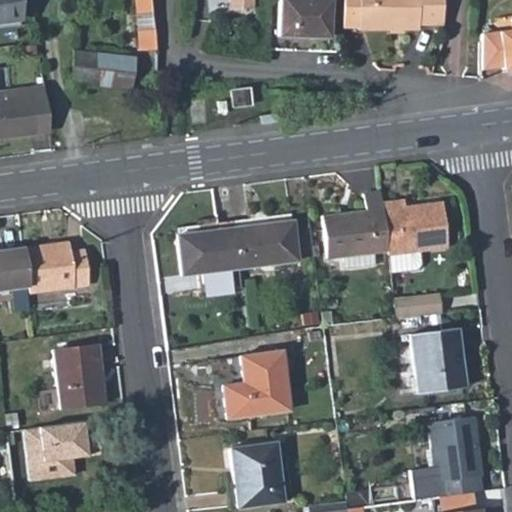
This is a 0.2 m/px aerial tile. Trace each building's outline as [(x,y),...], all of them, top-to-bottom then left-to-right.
[(0,0),(0,24),(27,21),(24,0),(0,0)] [(133,0),(138,53),(156,53),(156,45),(150,0),(133,0)] [(276,0),(274,36),(331,40),(333,0),(276,0)] [(358,30),(358,0),(341,0),(341,29),(358,30)] [(418,26),(441,26),(441,0),(358,0),(358,30),(418,32),(418,26)] [(511,30),(484,34),(483,72),(505,69),(506,74),(511,72),(511,30)] [(73,50),(69,81),(130,90),(134,58),(73,50)] [(33,134),(48,133),(42,88),(27,90),(33,134)] [(230,108),(250,105),(248,91),(248,89),(228,92),(230,108)] [(0,138),(33,134),(27,90),(0,93),(0,138)] [(290,113),(260,116),(261,122),(262,127),(291,123),(290,113)] [(372,255),(388,253),(382,213),(380,197),(362,199),(364,216),(324,221),(329,261),(342,260),(344,271),(374,267),(372,255)] [(441,204),(382,213),(388,253),(388,260),(391,277),(417,273),(421,269),(419,255),(448,251),(441,204)] [(292,224),(234,231),(239,271),(298,264),(292,224)] [(181,278),(239,271),(234,231),(176,238),(181,278)] [(66,244),(22,250),(26,289),(27,294),(85,285),(81,251),(67,252),(66,244)] [(24,290),(26,289),(22,250),(0,253),(0,292),(12,291),(19,290),(20,299),(13,300),(14,310),(26,308),(24,290)] [(12,291),(13,300),(20,299),(19,290),(12,291)] [(409,299),(411,320),(440,317),(438,296),(409,299)] [(409,299),(394,301),(396,321),(411,320),(409,299)] [(330,312),(321,314),(323,330),(332,329),(330,312)] [(410,337),(418,397),(465,391),(456,331),(410,337)] [(50,352),(57,409),(99,403),(92,346),(50,352)] [(222,388),(226,420),(290,411),(281,351),(239,357),(242,385),(222,388)] [(405,468),(411,498),(477,490),(476,475),(478,474),(469,416),(426,422),(431,466),(405,468)] [(226,450),(234,511),(283,505),(274,443),(226,450)] [(357,490),(345,492),(347,506),(358,505),(357,490)]
